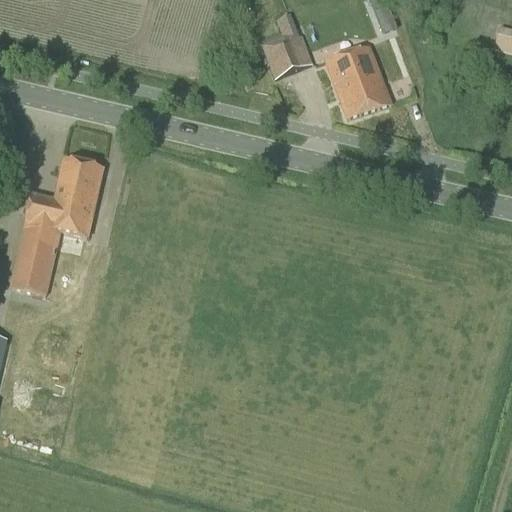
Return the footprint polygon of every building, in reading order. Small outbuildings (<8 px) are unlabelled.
[(397,34),(384,0),(374,0),(368,3),(382,40),(397,34)] [(491,55),(511,57),(511,33),(494,32),(491,55)] [(298,41),(295,34),(277,41),(279,48),(262,54),(273,83),(311,68),(301,40),(298,41)] [(346,124),(389,109),(369,51),(326,66),(346,124)] [(23,230),(9,291),(46,300),(60,236),(87,242),(102,173),(79,168),(78,164),(67,161),(64,165),(62,164),(53,205),(31,200),(24,230),(23,230)]
